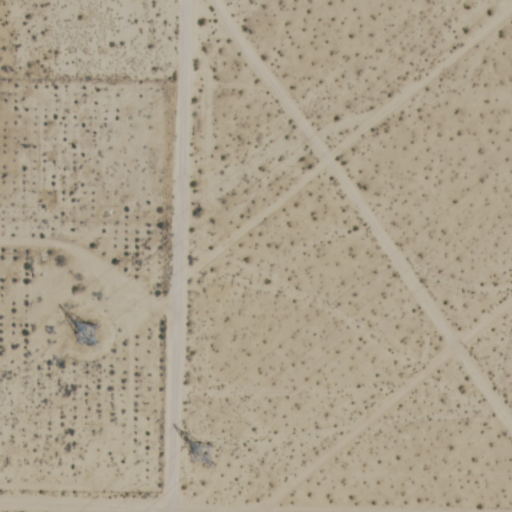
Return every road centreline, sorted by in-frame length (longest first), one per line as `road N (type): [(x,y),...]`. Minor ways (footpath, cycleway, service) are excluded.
road 1 (track): [(511,428),(221,0)]
road 2 (track): [(188,0),(171,511)]
road 3 (track): [(264,511),(511,295)]
road 4 (track): [(0,506),(172,507)]
